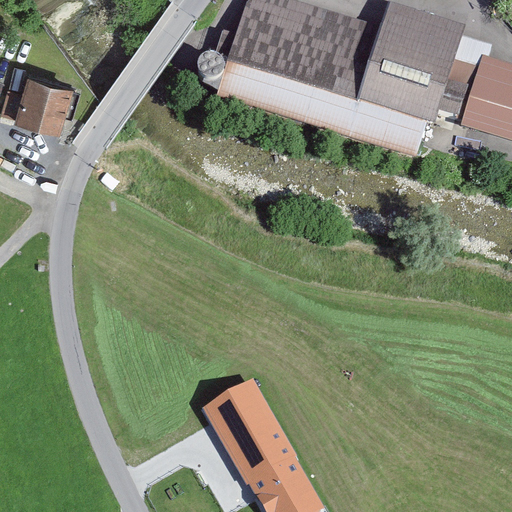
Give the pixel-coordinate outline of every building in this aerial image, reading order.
[(234,44),(218,96),(346,135),(346,136),(347,136),(412,155),(422,121),(429,97),(436,99),(440,87),(447,63),(397,49),(375,42),(375,41),(374,32),(268,0),(251,0),(245,7),(234,44)] [(378,30),(375,41),(375,42),(397,49),(447,63),(451,48),(455,35),(405,20),(378,30)] [(225,29),(206,75),(218,79),(236,34),(225,29)] [(482,57),(451,48),(447,63),(477,72),(482,57)] [(461,92),(453,119),(511,132),(511,83),(477,72),(447,63),(440,87),(461,92)] [(1,115),(56,131),(61,116),(67,118),(75,91),(28,77),(23,94),(8,90),(1,115)] [(432,112),(449,117),(453,119),(461,92),(440,87),(436,99),(429,97),(422,121),(429,122),(432,112)] [(198,396),(251,487),(257,483),(294,462),(242,370),(198,396)] [(323,511),(294,462),(257,483),(274,511),(323,511)]
